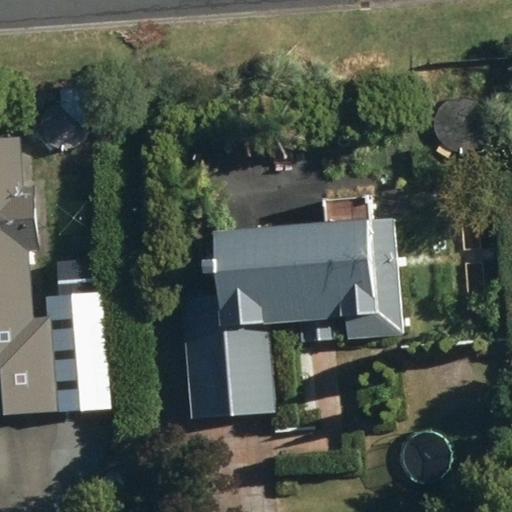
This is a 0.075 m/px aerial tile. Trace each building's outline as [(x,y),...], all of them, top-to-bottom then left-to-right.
[(504,57),(474,59),(475,95),(506,94),(504,57)] [(351,107),(323,109),(325,132),(353,130),(351,107)] [(0,413),(50,410),(45,315),(26,316),(23,251),(34,250),(31,187),(19,187),(17,139),(0,139),(0,413)] [(219,148),(185,150),(185,165),(219,164),(219,148)] [(205,296),(180,297),(187,417),(271,412),(266,322),(299,320),(300,340),(400,335),(393,218),(201,229),(205,296)] [(176,316),(152,318),(155,364),(178,363),(176,316)]
